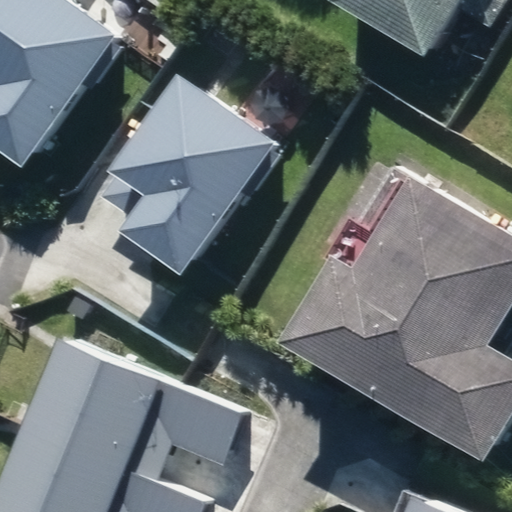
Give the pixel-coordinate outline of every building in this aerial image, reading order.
[(0,0),(0,149),(28,171),(123,44),(64,0),(0,0)] [(345,0),(340,9),(432,62),(460,12),(491,30),(508,0),(345,0)] [(197,82),(124,181),(156,204),(131,237),(189,279),(286,148),(197,82)] [(252,305),(452,425),(503,337),(456,308),(511,214),(380,137),(323,232),(303,220),(252,305)] [(60,345),(0,496),(0,511),(147,511),(192,397),(60,345)] [(470,511),(423,493),(415,511),(470,511)]
